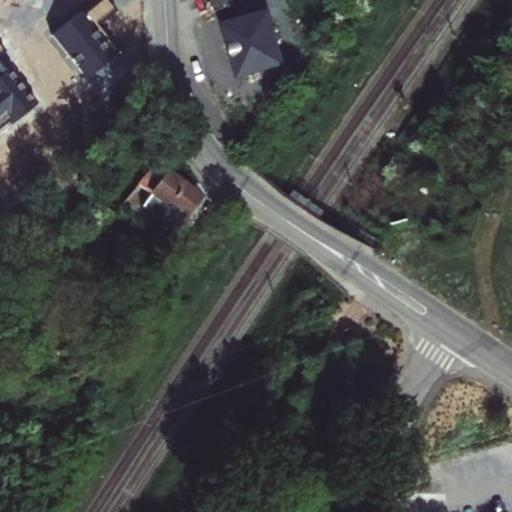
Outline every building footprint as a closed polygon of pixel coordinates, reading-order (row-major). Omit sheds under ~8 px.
[(117,11),(108,0),(100,0),(82,15),(80,12),(52,34),(87,79),(120,51),(99,25),(117,11)] [(227,0),(208,0),(213,11),(229,6),(227,0)] [(268,16),(225,29),(239,79),(283,66),(268,16)] [(0,55),(6,52),(0,44),(0,128),(9,121),(12,125),(37,104),(8,68),(4,71),(0,64),(0,55)] [(177,181),(155,164),(139,185),(150,194),(141,205),(174,229),(198,197),(177,181)]
